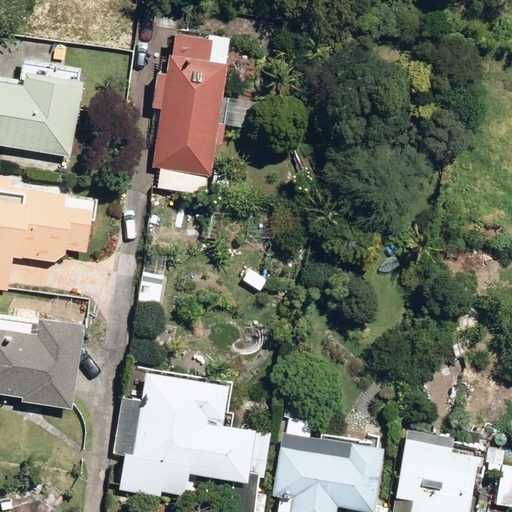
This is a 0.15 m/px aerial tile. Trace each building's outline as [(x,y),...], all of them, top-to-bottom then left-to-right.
[(169,45),(154,162),(211,169),(227,53),(169,45)] [(0,140),(70,154),(84,73),(26,62),(24,76),(0,71),(0,140)] [(211,190),(228,192),(231,169),(214,167),(211,190)] [(0,285),(9,286),(14,251),(55,256),(66,248),(67,244),(87,247),(93,203),(65,199),(66,187),(9,180),(10,170),(0,169),(0,285)] [(165,234),(180,236),(184,209),(169,208),(165,234)] [(202,234),(220,237),(223,212),(206,209),(202,234)] [(502,275),(476,270),(471,300),(497,304),(502,275)] [(288,286),(265,285),(264,313),(286,315),(288,286)] [(23,395),(73,402),(84,317),(39,311),(38,325),(0,321),(0,387),(24,390),(23,395)] [(230,511),(253,511),(259,470),(263,471),(269,424),(225,418),(231,375),(146,365),(135,448),(125,447),(120,487),(160,493),(161,487),(183,490),(187,467),(235,474),(230,511)] [(352,511),(388,511),(390,499),(377,497),(385,439),(283,425),(275,484),(294,487),(290,511),(337,511),(340,500),(354,502),(352,511)] [(409,511),(481,511),(485,485),(475,483),(480,444),(406,433),(398,493),(412,495),(409,511)] [(487,466),(501,467),(504,445),(490,443),(487,466)]
